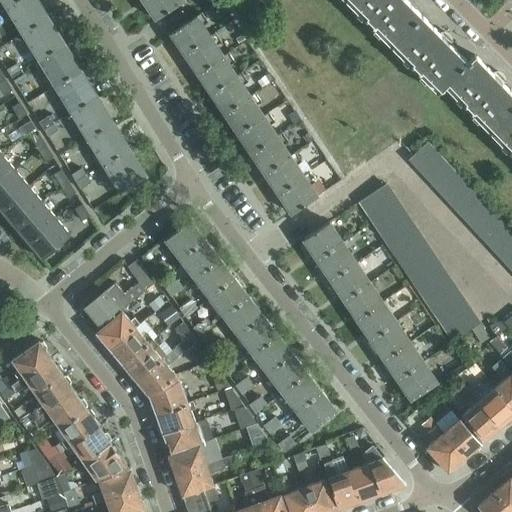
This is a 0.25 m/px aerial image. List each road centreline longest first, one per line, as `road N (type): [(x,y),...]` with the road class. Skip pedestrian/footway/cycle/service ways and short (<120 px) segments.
road 1 (residential): [(442,497),(247,260),(193,182)]
road 2 (residential): [(167,511),(126,406),(53,303)]
road 3 (residential): [(193,182),(81,0)]
road 4 (residential): [(53,303),(193,182)]
